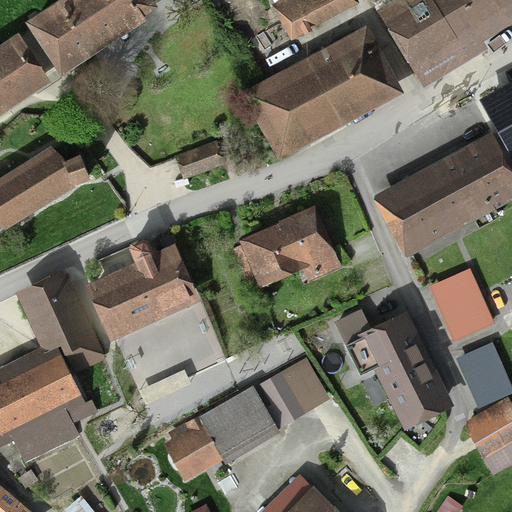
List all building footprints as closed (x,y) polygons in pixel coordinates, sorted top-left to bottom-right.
[(70,0),(32,26),(61,67),(152,6),(147,0),(70,0)] [(284,0),(275,5),(292,37),(310,27),(308,24),(352,0),(284,0)] [(373,0),(417,72),(506,16),(495,0),(373,0)] [(511,0),(495,0),(506,16),(511,12),(511,0)] [(253,97),(281,147),(396,86),(394,82),(391,83),(367,40),(371,38),(368,34),(317,61),(314,56),(307,60),(310,65),(253,97)] [(0,107),(42,79),(17,42),(0,53),(0,107)] [(505,145),(511,141),(511,95),(486,110),(505,145)] [(382,201),(407,246),(511,189),(511,172),(494,140),(382,201)] [(184,176),(222,162),(215,144),(178,158),(184,176)] [(59,156),(52,145),(0,175),(0,216),(5,225),(74,182),(72,179),(89,173),(78,149),(59,156)] [(236,248),(250,280),(307,255),(315,273),(332,266),(310,215),(236,248)] [(146,239),(131,246),(140,267),(93,288),(112,330),(192,295),(173,253),(155,261),(146,239)] [(481,326),(492,321),(470,271),(459,276),(481,326)] [(66,274),(28,293),(51,348),(62,343),(76,370),(102,358),(95,338),(87,341),(81,327),(89,324),(66,274)] [(443,403),(401,318),(372,332),(362,311),(337,324),(362,374),(381,364),(409,420),(443,403)] [(511,392),(511,385),(492,341),(483,346),(505,396),(511,392)] [(77,435),(71,422),(98,410),(91,399),(84,403),(59,352),(0,381),(0,431),(9,427),(25,460),(77,435)] [(199,416),(221,454),(330,392),(309,355),(199,416)] [(511,409),(507,402),(468,425),(495,471),(511,462),(511,409)] [(171,446),(186,473),(221,454),(199,416),(188,423),(194,433),(171,446)] [(0,511),(27,511),(0,488),(0,511)] [(333,511),(314,492),(293,511),(333,511)]
